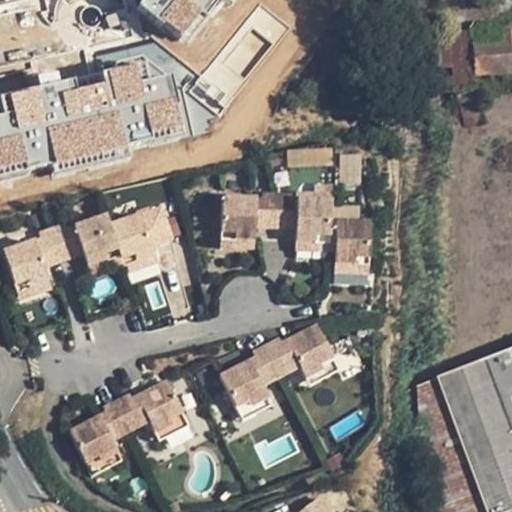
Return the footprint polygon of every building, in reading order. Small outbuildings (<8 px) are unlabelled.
[(511,26),(471,29),(471,45),(511,43),(511,26)] [(471,92),(472,73),(471,45),(471,29),(428,29),(428,94),(442,93),(471,92)] [(511,43),(471,45),(472,73),(511,73),(511,43)] [(0,115),(0,177),(56,166),(56,165),(215,132),(211,113),(220,111),(208,52),(12,92),(16,112),(0,115)] [(442,172),(442,93),(428,94),(428,101),(427,173),(442,172)] [(334,166),(333,148),(288,150),(289,167),(334,166)] [(290,198),(262,196),(261,202),(260,231),(288,232),(290,202),(290,198)] [(254,230),(255,201),(222,200),(221,234),(235,234),(235,240),(253,242),(254,230)] [(297,203),(290,202),(288,232),(295,233),(297,203)] [(331,204),(297,203),(295,233),(295,242),(313,244),(314,238),(330,239),(331,204)] [(160,204),(146,208),(148,213),(158,245),(172,241),(160,204)] [(109,225),(105,211),(72,221),(80,247),(84,259),(103,253),(101,248),(115,244),(109,225)] [(148,213),(142,215),(152,247),(158,245),(148,213)] [(142,215),(109,225),(115,244),(119,259),(135,254),(137,259),(154,253),(152,247),(142,215)] [(47,258),(75,249),(67,223),(66,218),(37,227),(38,232),(47,258)] [(80,247),(72,221),(67,223),(75,249),(80,247)] [(369,228),(336,227),(334,267),(352,268),(353,263),(368,264),(369,228)] [(38,232),(33,233),(41,259),(47,258),(38,232)] [(33,233),(1,243),(11,276),(25,272),(26,277),(45,271),(41,259),(33,233)] [(235,234),(221,234),(221,251),(253,253),(253,242),(235,240),(235,234)] [(313,244),(295,242),(294,254),(329,256),(330,239),(314,238),(313,244)] [(161,248),(174,313),(205,307),(193,242),(161,248)] [(103,253),(84,259),(87,269),(119,259),(115,244),(101,248),(103,253)] [(135,254),(119,259),(124,275),(157,264),(154,253),(137,259),(135,254)] [(352,268),(334,267),(333,278),(367,279),(368,264),(353,263),(352,268)] [(25,272),(11,276),(16,291),(48,281),(45,271),(26,277),(25,272)] [(315,329),(287,343),(300,371),(305,380),(320,373),(318,368),(331,361),(315,329)] [(276,343),(251,356),(253,361),(266,388),(291,375),(278,347),(276,343)] [(287,343),(278,347),(291,375),(300,371),(287,343)] [(511,353),(418,388),(428,511),(435,511),(511,483),(511,353)] [(253,361),(246,364),(259,391),(266,388),(253,361)] [(320,373),(305,380),(308,388),(338,374),(331,361),(318,368),(320,373)] [(259,391),(246,364),(216,378),(233,410),(246,404),(248,408),(264,400),(259,391)] [(164,381),(135,396),(148,424),(152,433),(168,425),(165,419),(180,412),(164,381)] [(125,395),(100,407),(103,412),(117,439),(141,427),(127,400),(125,395)] [(135,396),(127,400),(141,427),(148,424),(135,396)] [(246,404),(233,410),(239,423),(269,409),(264,400),(248,408),(246,404)] [(103,412),(96,415),(110,443),(117,439),(103,412)] [(168,425),(152,433),(157,442),(187,427),(180,412),(165,419),(168,425)] [(96,415),(68,430),(84,462),(97,455),(99,460),(115,453),(110,443),(96,415)] [(97,455),(84,462),(91,476),(120,462),(115,453),(99,460),(97,455)] [(511,511),(511,483),(435,511),(511,511)] [(292,511),(318,511),(311,500),(292,511)]
